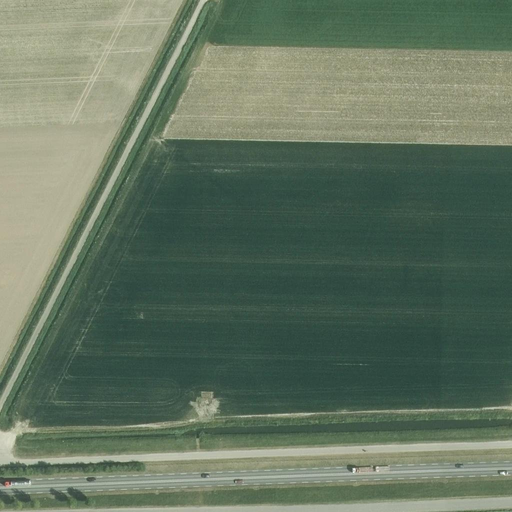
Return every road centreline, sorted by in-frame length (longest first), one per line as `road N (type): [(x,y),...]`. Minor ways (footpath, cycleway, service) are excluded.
road 1 (primary): [(511,468),(0,487)]
road 2 (unclassified): [(511,444),(0,462)]
road 3 (unclassified): [(0,406),(203,0)]
road 4 (unclassified): [(238,511),(511,502)]
